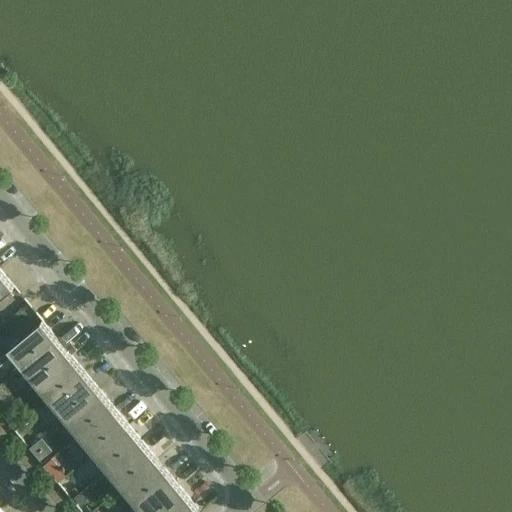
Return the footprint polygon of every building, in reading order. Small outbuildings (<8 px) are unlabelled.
[(0,267),(0,297),(15,286),(0,267)] [(20,290),(27,304),(43,296),(36,282),(20,290)] [(0,374),(5,381),(22,367),(57,337),(43,319),(7,349),(0,354),(0,355),(4,361),(0,364),(0,374)] [(22,367),(36,384),(72,354),(57,337),(22,367)] [(36,384),(51,401),(86,372),(72,354),(36,384)] [(51,401),(65,418),(100,389),(86,372),(51,401)] [(65,418),(79,436),(115,406),(100,389),(65,418)] [(79,436),(93,453),(129,423),(115,406),(79,436)] [(93,453),(108,470),(143,441),(129,423),(93,453)] [(55,453),(69,443),(58,429),(45,439),(55,453)] [(108,470),(122,487),(157,458),(143,441),(108,470)] [(73,449),(61,455),(69,473),(81,467),(73,449)] [(122,487),(136,505),(172,475),(157,458),(122,487)] [(136,505),(142,511),(162,511),(186,492),(172,475),(136,505)] [(186,492),(162,511),(198,511),(201,510),(186,492)]
